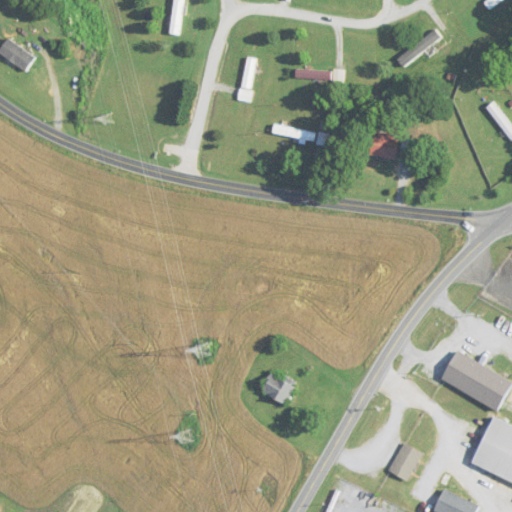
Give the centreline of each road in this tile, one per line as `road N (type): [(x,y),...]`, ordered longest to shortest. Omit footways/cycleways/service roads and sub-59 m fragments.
road 1 (tertiary): [(511,221),(184,178),(60,138),(0,100)]
road 2 (secondary): [(296,511),(420,308),(511,214)]
